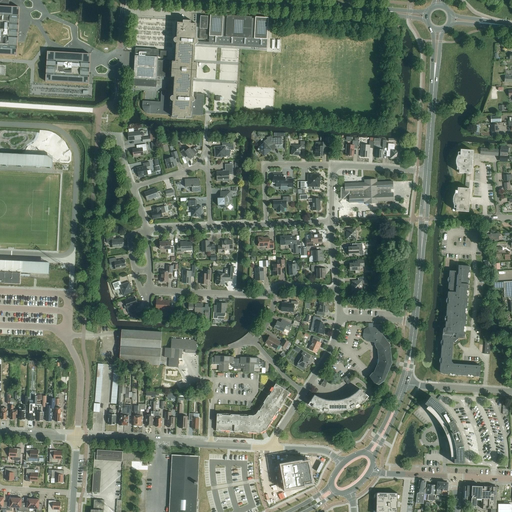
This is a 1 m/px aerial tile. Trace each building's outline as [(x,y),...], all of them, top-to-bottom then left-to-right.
[(0,0),(0,54),(17,56),(18,42),(20,7),(9,7),(7,6),(7,0),(0,0)] [(172,62),(165,61),(158,60),(159,50),(137,48),(135,48),(133,86),(156,87),(157,77),(165,77),(165,73),(172,73),(171,77),(174,77),(173,95),(172,96),(171,96),(171,97),(170,97),(170,98),(169,98),(169,92),(161,92),(161,102),(143,101),(143,104),(143,105),(143,106),(143,107),(143,108),(143,109),(143,110),(144,110),(144,111),(145,112),(146,112),(146,113),(147,113),(148,113),(148,114),(149,114),(150,114),(151,114),(171,115),(171,117),(193,119),(193,115),(203,116),(204,94),(197,94),(197,99),(195,99),(195,98),(194,98),(194,97),(193,97),(194,78),(197,78),(198,63),(195,63),(196,44),(267,48),(268,18),(256,17),(255,19),(252,18),(252,17),(227,15),(227,17),(223,17),(224,15),(216,15),(211,15),(209,42),(199,42),(199,41),(198,41),(198,40),(197,39),(196,39),(197,24),(178,23),(177,38),(176,38),(175,38),(174,39),(174,40),(174,41),(174,42),(175,43),(176,43),(175,62),(172,61),(172,62)] [(209,39),(209,30),(200,30),(200,39),(209,39)] [(47,52),(46,82),(89,84),(91,54),(62,52),(47,52)] [(128,133),(129,141),(141,139),(140,131),(128,133)] [(282,138),(275,138),(274,138),(272,138),(272,136),(269,137),(267,138),(267,139),(266,140),(265,140),(264,141),(263,142),(265,143),(262,146),(259,146),(259,149),(258,149),(259,150),(259,153),(261,153),(264,156),(270,150),(268,147),(268,146),(269,146),(270,145),(271,144),(272,144),(273,144),(274,144),(275,144),(275,145),(282,145),(282,138)] [(305,148),(305,141),(301,141),(301,145),(293,145),(292,150),(292,155),(302,155),(302,152),(302,148),(305,148)] [(357,149),(358,141),(353,141),(353,145),(347,145),(346,156),(354,156),(354,148),(357,149)] [(373,148),(374,141),(369,141),(369,145),(362,145),(361,157),(369,157),(370,148),(373,148)] [(231,150),(234,150),(233,142),(223,143),(223,146),(215,147),(216,157),(226,157),(226,156),(230,157),(231,150)] [(316,142),(316,146),(315,157),(323,157),(323,152),(326,152),(326,142),(320,142),(316,142)] [(134,156),(144,155),(143,151),(147,150),(146,144),(139,145),(139,149),(133,149),(134,156)] [(399,160),(400,151),(394,150),(395,144),(388,144),(388,151),(391,151),(390,159),(399,160)] [(186,148),(185,149),(184,147),(180,149),(182,151),(181,151),(185,156),(187,154),(191,159),(196,155),(195,155),(198,153),(198,151),(197,149),(196,148),(195,147),(192,150),(190,148),(187,150),(186,148)] [(383,158),(383,150),(376,149),(375,158),(383,158)] [(473,164),(473,161),(472,161),(473,151),(460,150),(460,152),(458,152),(458,155),(457,157),(456,158),(456,159),(456,161),(456,162),(456,164),(456,165),(457,167),(457,170),(459,170),(459,173),(467,173),(467,180),(470,180),(470,174),(471,174),(472,164),(473,164)] [(168,169),(177,166),(175,159),(179,158),(177,151),(172,153),(173,157),(165,160),(167,164),(166,164),(168,169)] [(18,157),(0,156),(0,169),(54,172),(55,159),(18,157)] [(150,170),(147,171),(146,167),(150,166),(149,162),(143,163),(144,166),(137,168),(139,177),(144,176),(148,175),(151,174),(152,173),(151,171),(150,170)] [(233,174),(233,164),(225,164),(225,171),(217,172),(217,181),(223,181),(223,180),(229,180),(229,175),(233,174)] [(280,187),(281,186),(288,186),(288,187),(293,187),(293,179),(285,179),(285,177),(283,177),(283,174),(273,174),(273,183),(276,183),(276,187),(280,187)] [(320,187),(320,180),(321,180),(321,174),(317,174),(317,175),(308,175),(308,182),(301,181),(301,189),(308,189),(308,187),(315,187),(314,190),(320,190),(320,187)] [(185,180),(185,187),(192,187),(193,192),(201,192),(201,185),(200,185),(199,179),(185,180)] [(364,183),(344,184),(345,188),(341,188),(341,200),(349,199),(349,203),(365,202),(365,204),(376,204),(376,202),(394,201),(393,193),(391,193),(391,189),(393,189),(393,181),(377,182),(377,179),(364,180),(364,183)] [(470,202),(470,199),(468,199),(470,182),(467,182),(466,189),(458,188),(457,193),(455,193),(454,194),(454,196),(453,197),(453,199),(453,200),(453,201),(453,203),(453,204),(454,205),(456,205),(456,211),(468,212),(469,202),(470,202)] [(148,200),(159,196),(156,189),(145,193),(148,200)] [(227,207),(230,204),(230,198),(231,198),(230,191),(220,192),(221,198),(218,198),(218,205),(221,208),(227,207)] [(286,202),(291,202),(291,197),(283,197),(283,201),(273,201),(274,208),(277,208),(277,212),(284,212),(284,208),(287,208),(286,202)] [(312,199),(309,199),(309,202),(312,202),(312,210),(317,210),(319,212),(321,209),(320,208),(320,199),(312,199)] [(197,200),(190,200),(190,207),(191,207),(191,217),(198,216),(198,217),(202,217),(202,213),(201,213),(201,206),(197,206),(197,200)] [(166,212),(165,206),(153,209),(154,212),(151,212),(153,219),(163,217),(162,213),(166,212)] [(356,230),(360,230),(359,226),(353,226),(353,229),(347,229),(347,235),(347,239),(351,239),(351,238),(357,238),(356,230)] [(313,243),(322,242),(322,235),(311,235),(311,240),(307,240),(307,246),(313,246),(313,243)] [(124,246),(123,239),(114,240),(114,236),(107,237),(107,243),(113,242),(113,247),(118,247),(124,246)] [(294,246),(294,244),(293,236),(280,236),(281,245),(290,245),(291,249),(293,249),(294,254),(298,254),(298,246),(294,246)] [(263,238),(263,237),(258,237),(259,246),(267,246),(267,248),(274,248),(274,241),(270,241),(270,238),(263,238)] [(218,246),(218,253),(225,253),(224,249),(229,249),(229,250),(233,250),(233,241),(228,241),(226,240),(222,240),(222,246),(218,246)] [(171,241),(160,242),(160,249),(171,249),(171,253),(174,253),(174,246),(171,246),(171,241)] [(215,250),(215,244),(210,244),(210,241),(202,241),(202,252),(210,251),(210,250),(215,250)] [(183,251),(193,250),(192,242),(185,242),(181,242),(181,245),(177,245),(178,252),(184,252),(183,251)] [(362,250),(363,250),(362,243),(355,244),(355,247),(348,247),(349,256),(364,255),(364,252),(362,250)] [(314,261),(324,260),(324,256),(322,256),(322,250),(311,251),(312,256),(314,255),(314,261)] [(116,269),(126,267),(125,259),(117,261),(116,257),(109,259),(110,264),(115,264),(116,269)] [(46,263),(0,259),(0,272),(45,275),(46,263)] [(281,267),(285,267),(284,260),(278,260),(278,264),(273,265),(273,275),(281,275),(281,267)] [(350,270),(355,270),(355,274),(360,274),(360,266),(364,266),(364,260),(356,260),(356,263),(350,264),(350,270)] [(296,269),(299,269),(299,261),(293,261),(293,264),(289,265),(290,275),(296,274),(296,269)] [(225,269),(225,274),(217,273),(217,280),(216,280),(216,283),(217,283),(217,284),(224,285),(224,281),(232,281),(233,274),(233,265),(229,264),(229,269),(226,269),(225,269)] [(161,281),(168,282),(169,273),(173,273),(173,266),(167,265),(167,271),(161,271),(161,281)] [(325,272),(326,272),(326,268),(319,268),(319,265),(311,265),(312,272),(317,271),(317,278),(325,278),(325,272)] [(443,329),(440,369),(440,370),(440,371),(440,372),(441,372),(441,373),(442,373),(443,374),(444,374),(480,377),(481,366),(476,365),(453,364),(452,361),(453,342),(454,342),(458,339),(458,338),(464,338),(470,266),(458,265),(458,271),(450,271),(445,327),(444,328),(443,329)] [(256,280),(264,280),(263,268),(255,268),(256,280)] [(211,277),(211,270),(205,270),(205,274),(201,273),(201,283),(208,284),(208,277),(211,277)] [(191,271),(183,271),(183,283),(191,283),(191,277),(191,271)] [(20,284),(21,278),(21,273),(0,272),(0,282),(12,283),(20,284)] [(362,283),(366,283),(366,277),(359,278),(359,281),(352,281),(353,287),(352,287),(352,291),(357,291),(357,290),(362,290),(362,283)] [(123,295),(133,292),(130,282),(122,285),(120,281),(113,283),(115,290),(121,288),(123,295)] [(135,297),(128,299),(125,300),(127,305),(124,306),(125,309),(127,308),(129,313),(135,311),(134,306),(138,305),(135,297)] [(169,310),(170,301),(157,300),(156,309),(158,309),(157,315),(163,315),(163,309),(169,310)] [(297,304),(298,301),(291,301),(291,304),(282,303),(281,311),(293,312),(294,304),(297,304)] [(189,302),(189,308),(195,308),(195,314),(202,315),(202,314),(205,314),(205,315),(208,316),(209,310),(202,310),(203,304),(199,304),(199,302),(189,302)] [(327,312),(328,306),(325,306),(326,302),(319,302),(319,311),(317,311),(317,315),(322,315),(323,312),(327,312)] [(227,307),(227,303),(224,303),(217,303),(217,312),(214,312),(213,318),(218,319),(218,316),(224,317),(226,316),(226,313),(226,307),(227,307)] [(314,316),(312,325),(311,327),(316,328),(315,332),(324,334),(325,329),(324,329),(325,325),(322,324),(323,322),(321,322),(321,318),(314,316)] [(289,330),(292,325),(284,321),(283,324),(277,321),(274,327),(283,332),(285,328),(289,330)] [(390,361),(392,361),(390,347),(388,346),(388,344),(388,342),(380,331),(379,332),(377,330),(376,328),(373,327),(368,327),(364,330),(363,337),(366,341),(374,342),(375,343),(374,344),(376,348),(378,349),(379,359),(377,359),(377,363),(378,364),(374,372),(372,373),(369,376),(374,383),(378,385),(382,382),(382,380),(383,378),(385,378),(391,366),(389,365),(390,361)] [(162,332),(122,330),(120,363),(160,365),(162,332)] [(276,349),(280,342),(270,336),(266,343),(276,349)] [(320,339),(313,336),(312,340),(313,340),(309,349),(317,352),(319,347),(320,347),(321,343),(319,342),(320,339)] [(196,353),(197,340),(172,339),(171,348),(165,348),(165,357),(169,358),(169,367),(179,367),(179,358),(182,358),(182,349),(185,349),(185,353),(196,353)] [(290,343),(284,339),(280,345),(286,349),(290,343)] [(305,367),(307,368),(310,364),(311,361),(309,359),(311,356),(303,351),(300,356),(302,357),(296,366),(303,371),(305,367)] [(224,356),(215,356),(215,357),(212,357),(211,364),(219,364),(219,371),(224,371),(224,356)] [(234,357),(224,356),(224,371),(228,371),(229,363),(231,363),(231,365),(232,366),(237,366),(238,358),(234,358),(234,357)] [(238,358),(237,366),(239,367),(240,365),(240,367),(245,367),(245,372),(249,372),(250,357),(241,357),(241,359),(238,358)] [(250,357),(249,372),(254,372),(254,364),(259,365),(259,366),(262,367),(262,360),(259,360),(259,358),(250,357)] [(355,372),(353,369),(346,376),(349,379),(355,372)] [(266,430),(290,393),(276,384),(256,414),(253,415),(217,414),(216,431),(261,433),(266,430)] [(365,399),(368,396),(360,389),(358,391),(355,393),(353,395),(350,396),(347,398),(344,399),(341,400),(338,400),(335,400),(332,400),(329,400),(326,400),(323,399),(320,398),(317,396),(315,395),(308,404),(312,407),(316,408),(320,410),(323,411),(328,412),(332,412),(336,412),(340,412),(344,411),(348,410),(351,409),(356,406),(359,405),(362,402),(365,399)] [(34,412),(34,406),(37,406),(37,402),(37,396),(34,396),(33,404),(29,404),(29,408),(29,412),(28,412),(28,420),(29,420),(30,421),(31,420),(34,420),(34,412)] [(454,463),(464,463),(464,459),(464,455),(464,450),(463,446),(462,442),(461,439),(460,435),(459,431),(457,427),(455,423),(453,420),(451,416),(449,413),(446,410),(443,407),(441,404),(438,401),(435,399),(431,396),(425,404),(428,406),(426,409),(429,411),(432,413),(434,416),(436,418),(438,421),(440,424),(442,427),(444,429),(445,432),(446,436),(448,439),(449,442),(449,445),(450,449),(451,452),(451,456),(451,459),(454,459),(454,463)] [(47,405),(47,407),(46,421),(52,421),(52,417),(52,416),(52,413),(51,413),(51,408),(55,408),(55,398),(50,398),(50,402),(51,402),(51,405),(47,405)] [(156,401),(151,401),(150,405),(152,405),(152,415),(146,415),(146,426),(147,426),(148,427),(150,427),(151,426),(153,426),(153,418),(156,418),(156,401)] [(138,411),(138,426),(139,426),(139,427),(141,427),(141,426),(142,426),(143,416),(141,415),(141,410),(146,410),(146,404),(138,404),(138,406),(138,411)] [(175,428),(175,417),(171,417),(172,412),(166,412),(165,419),(168,419),(168,427),(175,428)] [(199,430),(199,419),(194,419),(194,415),(189,414),(189,421),(193,422),(192,429),(199,430)] [(187,428),(188,416),(180,416),(179,428),(187,428)] [(13,460),(21,461),(22,449),(17,448),(17,449),(10,449),(9,457),(13,457),(13,460)] [(31,449),(27,449),(26,461),(35,461),(39,462),(40,458),(38,458),(39,450),(31,450),(31,449)] [(50,462),(58,463),(58,459),(62,459),(62,452),(55,451),(55,450),(50,450),(50,462)] [(123,452),(97,450),(97,452),(95,452),(94,460),(122,462),(123,452)] [(171,487),(198,488),(198,485),(198,478),(199,478),(199,477),(198,477),(199,471),(199,464),(199,456),(200,456),(172,455),(171,487)] [(295,463),(275,467),(278,479),(278,483),(279,486),(279,490),(299,486),(299,485),(308,484),(304,463),(296,464),(295,463)] [(17,477),(18,468),(6,468),(5,472),(6,472),(6,480),(14,480),(14,477),(17,477)] [(26,481),(31,481),(31,480),(38,481),(38,473),(35,473),(35,469),(27,469),(26,481)] [(64,470),(52,470),(49,470),(49,474),(52,474),(52,478),(55,479),(55,482),(63,482),(63,475),(64,475),(64,470)] [(101,470),(94,470),(92,492),(100,493),(101,470)] [(425,486),(425,481),(419,480),(418,487),(416,498),(416,503),(423,503),(424,493),(425,493),(426,488),(424,488),(424,486),(425,486)] [(447,490),(448,483),(437,482),(436,494),(435,494),(435,499),(440,500),(440,495),(446,495),(447,490)] [(435,489),(435,485),(434,484),(433,484),(432,485),(427,484),(427,494),(429,494),(429,496),(428,496),(427,500),(432,500),(433,497),(432,496),(432,494),(434,495),(435,493),(435,491),(434,491),(434,489),(435,489)] [(469,505),(470,485),(467,485),(467,486),(465,486),(465,485),(464,485),(464,486),(463,486),(462,490),(463,490),(463,498),(462,498),(462,505),(469,505)] [(476,499),(481,499),(481,508),(491,509),(490,511),(497,511),(498,509),(496,508),(497,488),(492,488),(492,487),(482,486),(472,486),(471,507),(476,507),(476,499)] [(198,491),(198,488),(171,487),(170,497),(170,498),(170,511),(169,511),(170,511),(169,511),(196,511),(197,506),(197,505),(197,501),(198,501),(196,501),(196,499),(198,499),(197,499),(198,492),(198,491)] [(376,493),(376,511),(396,511),(397,507),(397,502),(397,493),(377,492),(377,493),(376,493)] [(12,507),(15,507),(16,498),(10,498),(10,502),(7,502),(6,510),(12,511),(12,507)] [(19,511),(24,511),(25,503),(22,503),(22,498),(16,498),(15,507),(19,508),(19,511)] [(30,508),(33,508),(34,499),(28,499),(28,503),(25,503),(24,511),(29,511),(30,508)] [(34,499),(33,508),(36,509),(36,511),(41,511),(42,504),(39,504),(39,499),(34,499)] [(103,511),(105,500),(94,500),(94,510),(91,509),(90,511),(103,511)] [(48,511),(56,511),(57,510),(60,510),(61,502),(53,502),(54,501),(49,501),(48,511)] [(511,504),(498,503),(497,511),(511,511),(511,507),(511,506),(511,504)]
